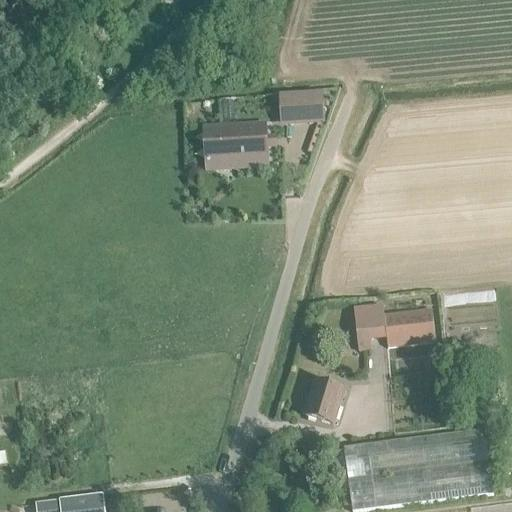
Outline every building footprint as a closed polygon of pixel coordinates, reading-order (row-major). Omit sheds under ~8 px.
[(281,100),(283,124),(322,122),(321,98),(281,100)] [(220,164),(255,162),(267,161),(265,127),(218,130),(220,164)] [(384,318),(383,308),(353,311),(358,353),(371,352),(369,333),(385,332),(387,350),(388,350),(388,349),(435,344),(431,312),(384,318)] [(343,392),(316,384),(305,419),(333,427),(343,392)] [(346,446),(349,481),(435,473),(437,490),(405,493),(377,496),(378,508),(486,498),(481,444),(451,446),(451,437),(346,446)] [(104,511),(102,498),(59,503),(59,504),(35,507),(35,511),(104,511)]
